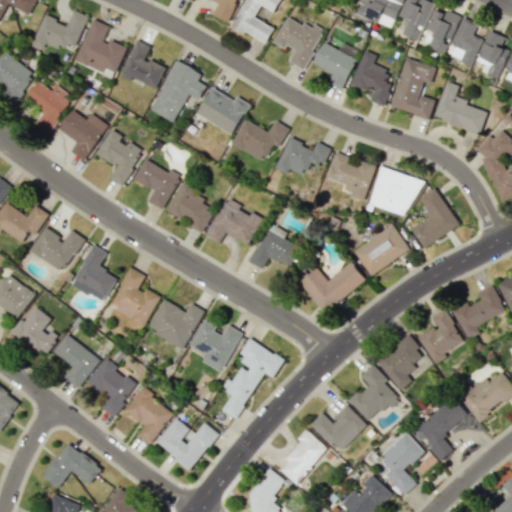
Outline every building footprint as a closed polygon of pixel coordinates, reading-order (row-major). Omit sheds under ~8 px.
[(0,0),(0,21),(10,3),(29,14),(37,0),(0,0)] [(212,0),(218,2),(212,14),(228,21),(237,0),(212,0)] [(280,0),(245,0),(231,25),(266,44),(274,27),(255,17),(261,5),(274,12),(280,0)] [(360,0),(355,13),(392,28),(403,0),(360,0)] [(433,3),(425,0),(405,0),(399,16),(407,19),(402,34),(419,40),(433,3)] [(445,52),(461,16),(447,9),(445,13),(434,8),(419,41),(445,52)] [(88,16),(74,10),(68,24),(45,14),(32,44),(44,48),(46,42),(65,50),(67,44),(75,47),(88,16)] [(274,41),(293,51),(288,62),(303,69),(324,29),(313,23),(310,28),(287,16),(274,41)] [(450,45),(454,47),(450,56),(472,65),(483,39),(474,35),(478,24),(462,17),(450,45)] [(125,47),(104,38),(109,25),(92,18),(75,62),(114,77),(125,47)] [(476,59),(485,64),(482,71),(497,78),(510,51),(501,47),(505,37),(490,29),(476,59)] [(165,66),(145,58),(150,46),(135,39),(120,76),(131,81),(132,78),(156,88),(165,66)] [(313,64),(332,72),(327,83),(343,89),(356,57),(322,42),(313,64)] [(15,105),(37,73),(3,50),(0,54),(0,81),(7,86),(1,96),(15,105)] [(351,83),(373,92),(370,101),(383,106),(392,83),(385,81),(389,69),(373,63),(377,55),(363,50),(351,83)] [(511,53),(503,77),(511,80),(511,53)] [(436,67),(406,57),(391,107),(429,118),(435,99),(419,94),(423,81),(431,83),(436,67)] [(199,99),(206,85),(198,80),(202,73),(177,60),(150,109),(173,122),(189,94),(199,99)] [(47,134),(74,97),(56,85),(52,90),(38,80),(25,98),(44,111),(34,124),(47,134)] [(434,118),(481,132),(487,111),(466,104),(467,99),(456,96),(459,85),(445,81),(434,118)] [(196,113),(232,134),(249,104),(236,96),(234,100),(211,87),(196,113)] [(108,124),(90,113),(87,118),(72,108),(59,129),(77,141),(71,152),(85,161),(108,124)] [(288,128),(274,121),(269,131),(244,118),(231,144),(263,160),(272,144),(279,147),(288,128)] [(96,154),(116,165),(109,178),(123,185),(142,151),(121,139),(123,136),(110,129),(96,154)] [(511,165),(510,166),(507,169),(499,161),(502,158),(511,153),(511,139),(501,129),(493,138),(489,134),(475,148),(484,157),(481,160),(490,179),(494,183),(503,201),(511,196),(511,165)] [(330,148),(316,142),(313,148),(288,137),(274,168),(287,174),(289,169),(304,176),(310,162),(322,167),(330,148)] [(365,199),(376,164),(359,159),(359,160),(335,152),(327,178),(345,184),(343,192),(365,199)] [(148,201),(162,209),(181,175),(170,169),(168,172),(145,158),(133,179),(154,190),(148,201)] [(420,179),(380,166),(368,204),(408,216),(420,179)] [(0,203),(12,186),(0,177),(0,203)] [(203,232),(215,209),(202,202),(207,193),(182,181),(166,214),(203,232)] [(459,224),(435,187),(418,199),(429,216),(411,228),(423,248),(459,224)] [(262,216),(224,198),(206,237),(219,243),(224,233),(248,244),(262,216)] [(0,209),(0,231),(1,229),(24,243),(30,232),(35,235),(49,213),(34,204),(28,215),(5,202),(0,209)] [(248,262),(262,269),(267,258),(284,266),(295,244),(284,238),(287,231),(269,222),(248,262)] [(370,275),(410,249),(393,224),(353,250),(370,275)] [(29,250),(62,272),(84,238),(69,229),(63,238),(44,226),(29,250)] [(117,276),(98,267),(106,252),(92,244),(71,284),(103,301),(117,276)] [(366,280),(352,261),(327,280),(318,267),(299,281),(324,312),(366,280)] [(160,296),(139,285),(145,275),(129,267),(109,307),(144,325),(160,296)] [(0,305),(17,318),(35,294),(7,273),(0,282),(0,305)] [(510,311),(511,309),(511,276),(498,283),(510,311)] [(506,311),(492,284),(477,292),(481,300),(469,306),(468,302),(452,310),(467,339),(480,332),(477,325),(506,311)] [(183,349),(204,311),(190,303),(186,311),(163,299),(147,328),(183,349)] [(53,320),(35,306),(24,321),(20,318),(10,331),(43,357),(59,336),(47,327),(53,320)] [(431,317),(436,326),(418,337),(433,361),(465,342),(445,309),(431,317)] [(200,361),(221,372),(242,332),(227,324),(223,332),(203,321),(189,345),(204,354),(200,361)] [(78,388),(100,359),(66,333),(50,354),(68,368),(62,376),(78,388)] [(400,390),(411,381),(406,374),(416,367),(413,363),(424,355),(409,335),(377,361),(400,390)] [(284,359),(250,339),(237,361),(241,364),(232,381),(227,378),(221,388),(231,393),(221,410),(237,418),(263,372),(273,378),(284,359)] [(87,383),(107,397),(100,407),(113,417),(136,384),(115,369),(118,366),(105,357),(87,383)] [(349,400),(369,422),(397,397),(384,383),(387,380),(373,364),(360,376),(367,383),(349,400)] [(477,420),(511,394),(511,384),(500,368),(460,397),(477,420)] [(124,410),(144,425),(137,433),(150,443),(174,412),(142,387),(124,410)] [(0,429),(20,402),(0,388),(0,429)] [(415,427),(440,459),(452,449),(441,435),(465,416),(451,399),(415,427)] [(310,423),(340,452),(367,424),(347,405),(331,421),(321,412),(310,423)] [(190,469),(218,433),(201,420),(193,431),(175,417),(155,443),(190,469)] [(278,468),(296,483),(327,448),(306,428),(297,438),(302,442),(278,468)] [(424,451),(406,431),(379,456),(391,468),(384,474),(404,495),(416,483),(404,470),(424,451)] [(42,476),(58,488),(71,470),(89,483),(101,467),(67,442),(42,476)] [(247,511),(282,511),(270,502),(286,480),(269,468),(248,496),(255,501),(247,511)] [(511,511),(490,511),(510,494),(501,483),(511,473),(511,511)] [(373,511),(391,492),(372,474),(357,491),(354,488),(339,505),(347,511),(373,511)] [(102,511),(143,511),(115,492),(102,511)] [(30,511),(77,511),(80,505),(53,493),(45,511),(33,506),(30,511)]
